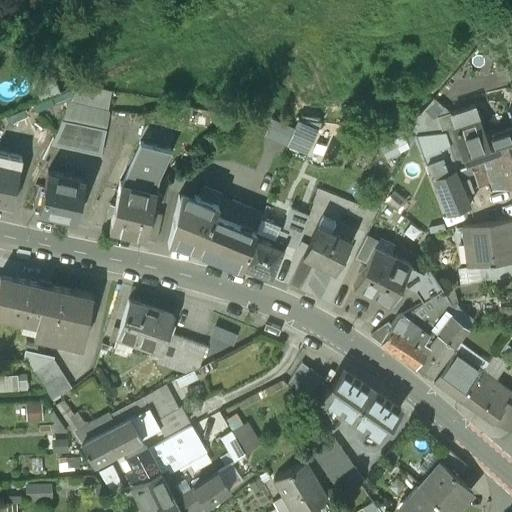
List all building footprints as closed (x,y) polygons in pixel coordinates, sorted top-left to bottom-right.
[(69,95),(58,142),(102,152),(113,106),(69,95)] [(432,96),(408,123),(416,131),(442,129),(436,115),(448,110),(432,96)] [(473,102),(449,111),(448,110),(436,115),(442,129),(446,130),(457,167),(469,163),(469,162),(480,158),(482,157),(511,147),(511,124),(484,134),(473,102)] [(311,133),(271,116),(264,134),(279,140),(277,145),(287,149),(288,146),(296,149),(297,147),(304,150),(311,133)] [(170,147),(139,140),(120,180),(155,188),(158,174),(170,147)] [(438,144),(422,151),(425,159),(442,153),(438,144)] [(511,147),(482,157),(492,189),(511,184),(511,147)] [(454,165),(447,150),(442,153),(448,167),(454,165)] [(0,203),(11,206),(21,157),(0,152),(0,203)] [(448,167),(442,153),(425,159),(447,211),(469,202),(465,192),(473,189),(469,178),(461,181),(454,165),(448,167)] [(480,158),(469,162),(469,163),(457,167),(461,174),(465,174),(473,172),(477,185),(487,182),(480,158)] [(83,178),(47,170),(39,212),(75,220),(83,178)] [(119,180),(108,227),(144,236),(150,209),(155,188),(120,180),(119,180)] [(192,198),(178,192),(167,241),(198,248),(211,212),(212,212),(216,202),(194,193),(192,198)] [(162,212),(150,209),(144,236),(155,238),(162,212)] [(212,212),(211,212),(198,248),(242,266),(255,230),(255,229),(212,212)] [(335,220),(322,213),(302,252),(334,269),(350,238),(331,228),(335,220)] [(511,215),(462,222),(467,263),(480,262),(511,257),(511,215)] [(271,223),(259,218),(255,229),(255,230),(242,266),(269,277),(283,241),(267,234),(271,223)] [(366,232),(355,255),(365,260),(374,243),(375,244),(377,238),(366,232)] [(365,260),(353,284),(390,303),(411,262),(375,244),(374,243),(365,260)] [(511,257),(480,262),(482,275),(511,271),(511,257)] [(426,264),(409,279),(423,298),(439,289),(441,289),(444,288),(426,264)] [(92,293),(0,272),(0,313),(36,321),(33,333),(81,343),(92,293)] [(423,298),(408,306),(414,311),(418,315),(426,321),(448,300),(441,289),(439,289),(423,298)] [(173,314),(140,304),(140,302),(132,300),(131,301),(129,300),(115,342),(135,349),(138,341),(161,349),(167,332),(173,314)] [(397,312),(390,321),(387,320),(381,325),(374,328),(370,333),(409,358),(423,338),(428,331),(414,319),(418,315),(414,311),(410,316),(402,309),(397,312)] [(466,323),(451,311),(437,330),(452,342),(466,323)] [(219,319),(212,330),(232,342),(239,331),(219,319)] [(428,342),(423,338),(409,358),(429,372),(452,342),(437,330),(428,342)] [(206,345),(167,332),(161,349),(158,357),(194,368),(199,365),(206,345)] [(476,364),(453,347),(433,375),(461,394),(480,367),(476,364)] [(54,353),(34,366),(54,396),(74,384),(54,353)] [(483,354),(476,364),(480,367),(486,357),(483,354)] [(321,372),(301,358),(287,378),(306,392),(321,372)] [(400,404),(342,364),(320,396),(378,436),(400,404)] [(511,390),(480,367),(461,394),(493,417),(507,396),(511,390)] [(0,370),(0,387),(29,386),(29,370),(0,370)] [(170,395),(165,398),(163,395),(146,404),(157,424),(161,432),(187,418),(179,404),(176,406),(170,395)] [(511,420),(511,400),(507,396),(493,417),(506,425),(509,425),(511,420)] [(45,415),(44,400),(28,401),(29,416),(45,415)] [(112,422),(108,415),(88,426),(92,434),(79,440),(91,460),(157,424),(146,404),(112,422)] [(186,424),(146,446),(158,466),(166,462),(168,466),(185,457),(175,439),(190,431),(186,424)] [(242,448),(230,427),(219,433),(231,455),(242,448)] [(360,472),(332,434),(311,449),(339,487),(360,472)] [(144,442),(125,452),(132,466),(124,470),(130,481),(158,466),(146,446),(144,442)] [(466,461),(448,445),(439,456),(457,472),(466,461)] [(300,456),(270,475),(280,491),(293,511),(322,492),(300,456)] [(439,456),(417,480),(421,484),(422,484),(445,504),(446,504),(467,480),(457,472),(439,456)] [(109,462),(97,470),(106,484),(116,477),(109,462)] [(158,466),(130,481),(144,510),(146,509),(172,496),(173,495),(173,493),(158,466)] [(215,466),(181,488),(192,506),(202,499),(226,483),(215,466)] [(29,494),(54,493),(53,478),(29,479),(29,494)] [(445,504),(422,484),(421,484),(401,508),(405,511),(446,511),(450,508),(446,504),(445,504)] [(121,487),(112,492),(124,511),(132,508),(121,487)] [(181,488),(173,493),(173,495),(172,496),(177,504),(182,511),(184,511),(192,506),(181,488)] [(280,491),(270,497),(278,511),(290,511),(293,511),(280,491)] [(172,496),(146,509),(147,511),(162,511),(177,504),(172,496)] [(384,511),(372,496),(361,502),(368,511),(384,511)]
